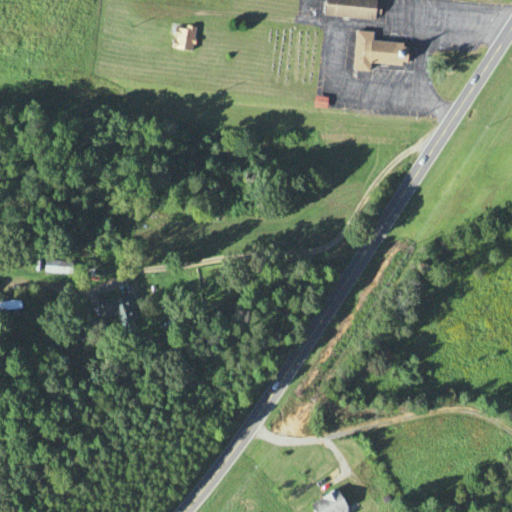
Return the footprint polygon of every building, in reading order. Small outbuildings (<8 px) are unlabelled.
[(322,0),(321,17),(374,21),(375,0),(322,0)] [(194,29),(172,25),(167,48),(189,52),(194,29)] [(350,71),(367,72),(368,63),(403,66),(405,44),(370,41),(371,32),(353,31),(350,71)] [(69,262),(41,261),(40,273),(68,274),(69,262)] [(99,303),(103,319),(115,317),(119,335),(132,332),(129,319),(134,318),(128,296),(99,303)] [(17,299),(0,300),(0,311),(18,309),(17,299)] [(307,504),(310,511),(340,511),(344,510),(335,490),(307,504)]
